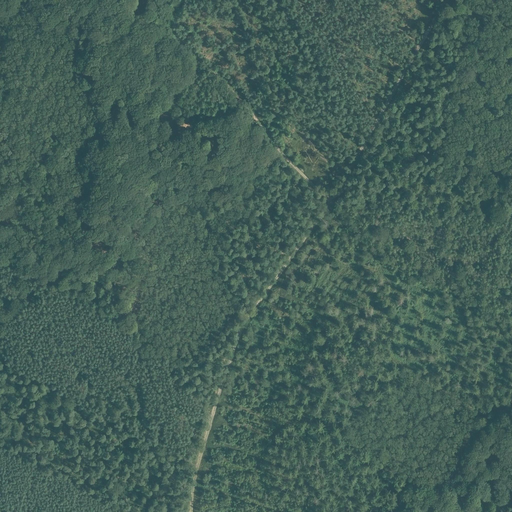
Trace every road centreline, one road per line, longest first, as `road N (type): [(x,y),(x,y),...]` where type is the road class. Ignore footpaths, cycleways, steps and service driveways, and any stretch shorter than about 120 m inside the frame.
road 1 (track): [(333,198),(237,338),(197,462),(191,511)]
road 2 (track): [(155,2),(286,159),(333,198)]
road 3 (track): [(333,198),(447,0)]
road 4 (track): [(0,11),(155,2)]
